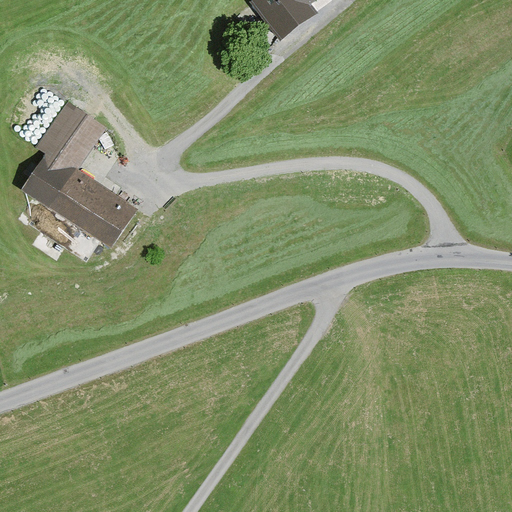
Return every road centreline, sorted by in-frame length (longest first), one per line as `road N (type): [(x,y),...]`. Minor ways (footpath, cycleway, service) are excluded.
road 1 (unclassified): [(0,405),(331,281),(447,257),(511,262)]
road 2 (track): [(447,257),(430,205),(372,166),(317,164),(179,182),(169,171),(171,154),(276,61)]
road 3 (track): [(331,281),(321,328),(191,511)]
